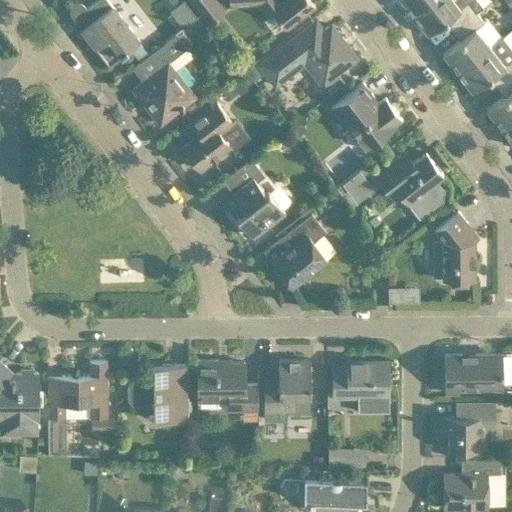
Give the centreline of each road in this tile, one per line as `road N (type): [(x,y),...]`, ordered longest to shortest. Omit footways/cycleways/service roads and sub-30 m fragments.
road 1 (residential): [(215,327),(48,328),(20,302),(7,90),(49,58)]
road 2 (residential): [(215,327),(213,268),(49,58)]
road 3 (residential): [(511,204),(351,0)]
road 4 (residential): [(412,326),(215,327)]
road 5 (residential): [(397,511),(412,478),(412,326)]
